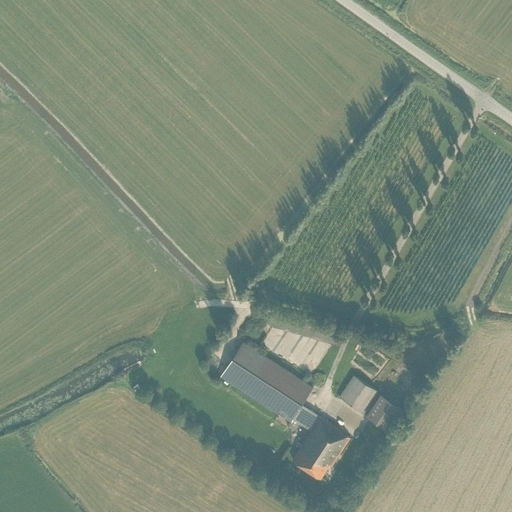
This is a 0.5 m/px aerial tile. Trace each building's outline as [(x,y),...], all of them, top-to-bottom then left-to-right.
[(243,341),(221,376),(290,422),(293,417),(312,430),(293,459),(321,478),(328,467),(330,468),(350,437),(341,431),(342,430),(321,416),(320,417),(301,404),(313,387),(243,341)] [(415,375),(402,367),(387,389),(400,397),(415,375)] [(326,375),(316,370),(312,377),(322,383),(326,375)] [(363,412),(377,391),(354,376),(340,397),(363,412)] [(382,388),(366,409),(385,424),(402,403),(382,388)]
